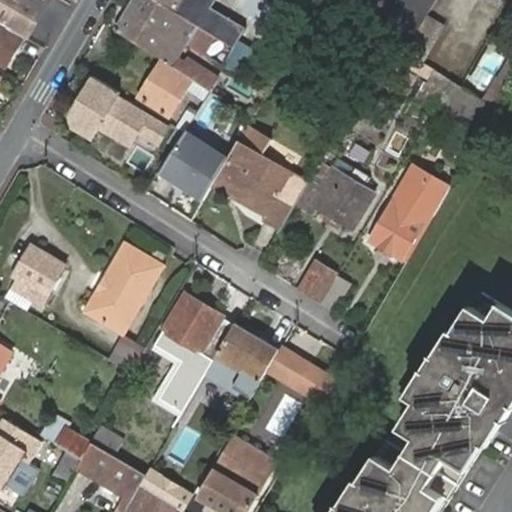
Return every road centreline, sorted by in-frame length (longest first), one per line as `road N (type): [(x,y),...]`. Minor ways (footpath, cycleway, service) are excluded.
road 1 (residential): [(21,142),(331,327)]
road 2 (residential): [(103,0),(21,142)]
